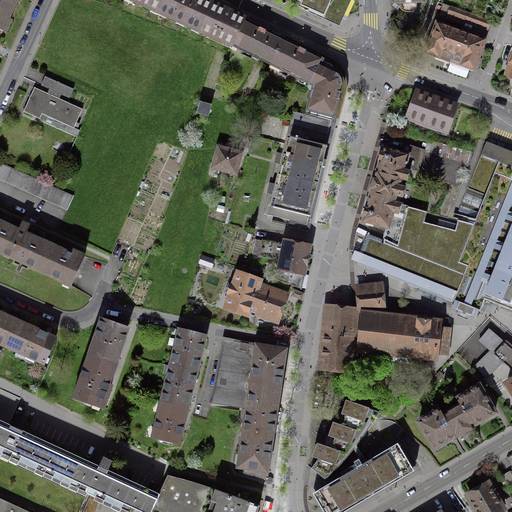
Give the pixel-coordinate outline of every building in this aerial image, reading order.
[(16,0),(0,0),(0,29),(3,31),(12,10),(16,0)] [(133,0),(159,12),(164,0),(133,0)] [(199,0),(164,0),(159,12),(200,31),(212,6),(199,0)] [(295,0),(311,7),(309,11),(324,18),(325,15),(330,17),(333,10),(343,14),(348,0),(295,0)] [(422,1),(422,0),(394,0),(395,2),(400,2),(400,6),(400,7),(400,8),(401,9),(401,10),(402,11),(403,11),(404,12),(405,12),(406,12),(407,12),(409,12),(411,12),(412,12),(413,12),(414,11),(415,10),(416,9),(417,8),(417,6),(417,5),(417,1),(422,1)] [(468,13),(443,4),(439,15),(443,17),(447,18),(448,15),(464,21),(460,32),(468,13)] [(212,6),(200,31),(233,45),(245,21),(228,13),(212,6)] [(468,13),(460,32),(451,58),(452,59),(475,67),(480,52),(491,22),(468,13)] [(232,46),(271,65),(283,40),(264,31),(245,21),(233,45),(232,46)] [(451,58),(460,32),(437,24),(433,36),(427,50),(439,55),(440,54),(451,58)] [(421,42),(412,39),(410,44),(412,45),(419,47),(421,42)] [(283,40),(271,65),(310,85),(322,59),(303,50),(283,40)] [(324,60),(322,59),(310,85),(314,86),(307,110),(308,111),(307,115),(293,112),(290,126),(328,135),(327,135),(328,133),(322,131),(324,124),(326,117),(334,119),(342,91),(343,88),(343,84),(342,80),(341,76),(340,73),(338,69),(335,67),(332,65),(330,63),(329,62),(328,62),(328,63),(327,63),(327,64),(324,63),(324,62),(325,62),(325,61),(324,60)] [(36,87),(35,87),(24,112),(25,112),(40,119),(42,114),(73,128),(74,129),(83,109),(82,109),(60,99),(62,94),(70,98),(70,97),(73,90),(74,90),(45,76),(45,77),(42,85),(42,84),(41,85),(52,90),(51,92),(50,94),(49,95),(35,88),(36,87)] [(436,101),(417,94),(408,117),(417,120),(415,124),(437,132),(438,127),(447,130),(455,108),(446,104),(436,101)] [(205,105),(201,103),(198,113),(207,116),(210,106),(205,105)] [(282,159),(278,175),(316,184),(319,171),(323,154),(324,154),(324,153),(328,135),(290,126),(282,159)] [(511,151),(504,149),(488,143),(458,220),(455,231),(424,222),(427,212),(408,207),(398,245),(384,239),(367,232),(359,253),(382,263),(387,265),(385,268),(383,272),(453,300),(453,301),(455,302),(452,308),(462,312),(461,314),(466,316),(467,314),(476,318),(479,311),(480,312),(483,305),(485,300),(511,310),(511,151)] [(402,179),(401,179),(406,180),(409,172),(404,170),(404,169),(419,172),(425,151),(406,145),(403,154),(400,153),(384,148),(377,172),(402,179)] [(230,151),(219,148),(213,168),(235,173),(240,154),(230,151)] [(445,156),(425,151),(419,172),(434,176),(433,179),(457,186),(464,161),(445,156)] [(0,179),(30,193),(67,210),(74,196),(73,196),(0,163),(0,179)] [(399,187),(401,179),(402,179),(377,172),(373,184),(372,190),(370,196),(371,197),(395,203),(397,195),(402,197),(404,188),(399,187)] [(316,184),(278,175),(274,190),(268,215),(291,220),(291,219),(305,222),(307,213),(309,204),(312,205),(312,204),(311,204),(316,184)] [(408,207),(400,204),(397,204),(395,203),(371,197),(367,209),(364,221),(388,227),(384,239),(398,245),(408,207)] [(0,252),(72,285),(85,257),(72,251),(71,254),(26,234),(29,226),(26,224),(22,223),(19,230),(0,221),(0,252)] [(283,245),(255,239),(252,254),(281,260),(279,268),(274,267),(272,279),(301,289),(306,265),(308,255),(310,246),(290,242),(286,241),(285,241),(285,242),(284,242),(283,242),(283,243),(283,245)] [(214,260),(202,256),(199,263),(211,268),(214,260)] [(3,270),(0,276),(0,280),(38,296),(42,286),(3,270)] [(259,281),(238,273),(232,290),(226,307),(248,314),(259,281)] [(260,281),(259,281),(248,314),(250,308),(277,318),(281,307),(284,297),(262,289),(263,284),(259,283),(260,281)] [(385,307),(386,307),(383,282),(360,285),(361,298),(363,310),(365,310),(385,307)] [(84,306),(92,296),(83,289),(75,299),(84,306)] [(304,294),(294,290),(293,295),(302,299),(304,294)] [(360,355),(360,357),(373,358),(373,364),(411,368),(412,362),(442,366),(442,361),(451,362),(455,325),(446,324),(447,321),(386,314),(385,307),(365,310),(365,312),(364,313),(361,313),(361,311),(326,307),(321,351),(318,376),(321,376),(320,382),(350,385),(351,379),(353,380),(356,355),(360,355)] [(0,312),(0,339),(1,340),(0,342),(0,343),(8,348),(20,322),(2,314),(0,312)] [(104,358),(116,362),(122,345),(128,328),(101,319),(89,355),(103,360),(104,358)] [(38,330),(20,322),(8,348),(17,352),(18,348),(23,350),(21,353),(30,358),(32,354),(36,356),(35,360),(44,364),(56,338),(38,330)] [(180,329),(171,365),(196,372),(201,354),(205,336),(180,329)] [(503,361),(511,368),(511,350),(488,330),(479,340),(491,351),(476,367),(486,378),(503,361)] [(224,339),(212,401),(248,407),(252,382),(279,386),(280,381),(282,369),(285,350),(284,350),(256,345),(224,339)] [(109,381),(116,362),(104,358),(103,360),(89,355),(74,398),(103,408),(111,385),(108,384),(109,381)] [(171,365),(162,401),(187,407),(192,390),(196,372),(171,365)] [(259,430),(272,432),(279,386),(252,382),(248,407),(246,419),(244,431),(258,434),(259,430)] [(479,386),(457,399),(473,425),(485,418),(495,412),(479,386)] [(465,429),(473,425),(457,399),(461,405),(443,416),(439,409),(455,436),(465,429)] [(187,407),(162,401),(153,437),(178,443),(183,425),(187,407)] [(350,453),(354,449),(359,458),(354,462),(357,467),(330,483),(312,493),(323,511),(344,511),(345,511),(414,471),(398,443),(382,452),(366,462),(357,445),(364,436),(366,432),(372,423),(379,412),(348,401),(343,414),(338,424),(333,435),(329,442),(324,450),(319,457),(317,461),(314,464),(311,468),(325,479),(342,463),(350,453)] [(445,441),(455,436),(439,409),(418,421),(434,448),(445,441)] [(129,511),(150,511),(159,494),(108,471),(112,461),(112,460),(112,461),(108,459),(103,457),(104,457),(103,457),(99,467),(0,421),(0,452),(91,494),(82,511),(95,511),(101,499),(129,511)] [(265,478),(272,432),(259,430),(258,434),(244,431),(243,436),(242,447),(239,466),(245,467),(244,473),(265,478)] [(511,473),(510,470),(502,475),(511,489),(511,487),(511,473)] [(204,511),(215,490),(208,487),(201,485),(193,482),(186,480),(177,478),(168,476),(159,494),(150,511),(204,511)] [(503,508),(488,483),(487,484),(478,489),(469,494),(469,495),(468,495),(477,511),(497,511),(503,508)] [(215,490),(204,511),(262,511),(264,508),(215,490)] [(21,511),(23,509),(15,505),(7,501),(2,511),(21,511)]
